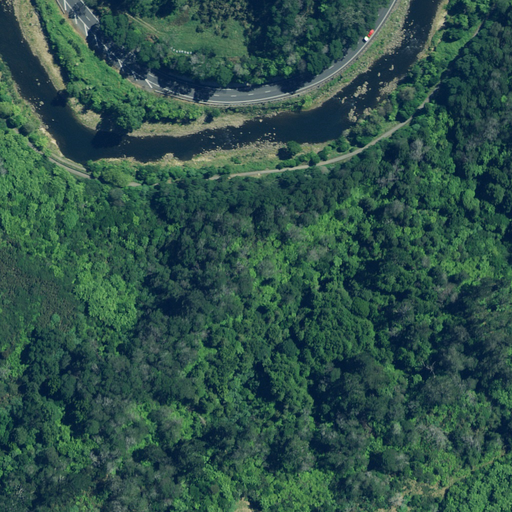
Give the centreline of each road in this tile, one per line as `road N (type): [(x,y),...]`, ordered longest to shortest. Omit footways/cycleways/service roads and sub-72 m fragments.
road 1 (trunk): [(370,0),(329,52),(300,73),(202,93),(139,75),(61,0)]
road 2 (track): [(273,0),(286,18),(282,38),(233,52),(191,52),(93,0)]
